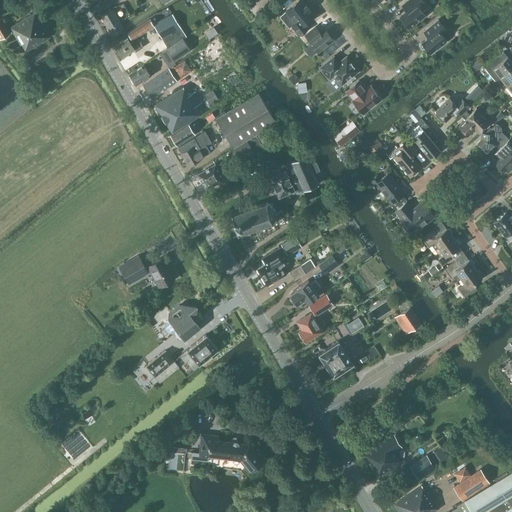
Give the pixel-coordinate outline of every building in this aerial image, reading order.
[(292,26),(300,36),(309,28),(305,24),(314,16),(309,10),(310,9),(306,4),(305,5),(301,0),(299,0),(286,11),(295,23),(292,26)] [(421,0),(407,0),(402,5),(407,11),(403,14),(405,17),(402,19),(410,28),(425,15),(419,7),(424,3),(421,0)] [(112,35),(124,28),(113,10),(101,17),(112,35)] [(35,13),(10,27),(20,45),(21,44),(26,51),(49,37),(35,13)] [(172,14),(153,24),(154,26),(154,27),(168,48),(183,38),(186,36),(172,14)] [(2,18),(0,19),(0,38),(10,32),(2,18)] [(129,36),(114,45),(122,57),(134,49),(136,51),(143,47),(137,37),(154,26),(153,24),(149,19),(127,33),(129,36)] [(424,31),(429,37),(422,43),(431,54),(447,40),(442,33),(447,29),(438,19),(424,31)] [(318,52),(333,39),(325,29),(321,33),(315,26),(305,35),(310,41),(310,42),(318,52)] [(168,48),(166,49),(174,61),(191,50),(183,38),(168,48)] [(503,51),(484,67),(496,81),(499,78),(511,67),(511,60),(511,61),(503,51)] [(359,71),(347,56),(337,64),(332,58),(320,68),(330,80),(334,76),(341,85),(359,71)] [(183,58),(173,65),(179,75),(190,68),(183,58)] [(29,65),(22,70),(29,80),(36,75),(29,65)] [(155,73),(151,68),(148,70),(144,65),(129,75),(135,83),(137,81),(139,84),(155,73)] [(511,67),(499,78),(507,86),(511,81),(511,67)] [(152,99),(177,82),(168,69),(143,86),(152,99)] [(464,72),(462,78),(469,80),(471,75),(464,72)] [(293,84),(298,80),(293,74),(288,78),(293,84)] [(359,80),(346,91),(353,100),(352,101),(363,113),(381,98),(380,97),(381,96),(377,91),(376,91),(371,85),(366,90),(359,80)] [(298,83),(299,92),(306,91),(304,82),(298,83)] [(173,133),(202,114),(196,105),(201,102),(195,92),(188,96),(183,88),(155,105),(173,133)] [(213,89),(205,94),(210,104),(218,99),(213,89)] [(258,93),(215,119),(233,148),(276,122),(258,93)] [(470,103),(473,101),(467,95),(465,98),(470,103)] [(437,112),(435,113),(436,115),(442,121),(444,121),(445,120),(446,121),(454,112),(459,117),(469,107),(461,99),(455,104),(449,97),(436,111),(437,112)] [(465,119),(458,126),(468,135),(474,129),(478,133),(481,130),(493,118),(487,111),(483,115),(476,108),(465,119)] [(501,111),(496,116),(499,120),(504,115),(501,111)] [(429,127),(422,119),(418,122),(421,125),(421,124),(424,128),(423,129),(424,130),(413,139),(430,160),(441,152),(437,147),(442,143),(429,127)] [(191,122),(171,135),(177,145),(194,134),(192,130),(195,128),(191,122)] [(481,139),(477,142),(477,145),(482,151),(490,151),(497,143),(501,147),(509,139),(501,131),(501,127),(497,124),(496,123),(491,127),(490,126),(484,133),(481,133),(481,139)] [(351,139),(343,129),(334,137),(341,146),(351,139)] [(265,130),(257,136),(263,146),(272,141),(265,130)] [(206,146),(211,143),(205,132),(178,147),(189,166),(204,158),(202,154),(209,151),(206,146)] [(501,147),(494,154),(498,158),(494,162),(503,171),(504,170),(506,172),(508,172),(511,167),(511,164),(511,163),(511,162),(511,155),(509,153),(511,149),(511,137),(511,136),(509,139),(501,147)] [(377,138),(367,147),(372,153),(382,144),(377,138)] [(246,140),(228,151),(234,161),(252,150),(246,140)] [(400,150),(393,156),(409,176),(421,166),(412,156),(416,152),(406,140),(397,147),(400,150)] [(314,173),(320,170),(316,162),(310,164),(306,155),(286,164),(288,169),(286,170),(270,177),(279,198),(295,191),(294,190),(297,189),(298,192),(303,190),(303,191),(319,184),(314,173)] [(348,156),(344,160),(348,165),(352,161),(348,156)] [(197,174),(206,189),(225,178),(216,163),(197,174)] [(379,174),(370,182),(376,190),(379,188),(387,197),(386,198),(396,210),(406,202),(407,200),(402,195),(406,192),(397,181),(396,182),(388,173),(382,178),(379,174)] [(396,210),(395,211),(401,219),(400,220),(412,234),(434,216),(422,202),(412,209),(406,202),(396,210)] [(266,203),(231,215),(238,235),(272,223),(276,218),(276,214),(274,210),(271,206),(266,203)] [(506,212),(493,222),(505,237),(511,231),(511,214),(509,216),(506,212)] [(434,229),(421,238),(428,248),(432,245),(435,250),(453,237),(451,234),(452,232),(449,229),(447,229),(447,228),(446,228),(438,234),(434,229)] [(266,265),(257,269),(267,286),(286,275),(280,266),(287,261),(282,252),(285,250),(288,255),(293,252),(302,247),(300,243),(295,236),(281,245),(282,246),(262,258),(266,265)] [(438,254),(435,257),(441,266),(454,257),(450,252),(459,246),(459,245),(459,243),(457,239),(455,239),(453,237),(435,250),(438,254)] [(341,248),(337,254),(342,259),(347,253),(341,248)] [(365,249),(358,254),(361,260),(369,255),(365,249)] [(158,287),(173,278),(165,265),(167,264),(162,256),(145,266),(138,254),(118,266),(128,283),(148,271),(158,287)] [(332,254),(318,264),(324,272),(327,270),(329,272),(339,265),(332,254)] [(311,258),(290,272),(295,279),(316,266),(311,258)] [(456,261),(444,270),(450,279),(454,277),(457,281),(461,278),(475,268),(473,265),(474,264),(471,260),(470,260),(469,259),(468,259),(460,266),(456,261)] [(476,269),(461,279),(465,284),(458,289),(464,298),(477,289),(474,284),(482,278),(481,277),(482,275),(480,271),(478,272),(476,269)] [(427,273),(421,278),(423,282),(430,277),(427,273)] [(308,280),(293,291),(294,292),(290,294),(297,303),(299,302),(302,306),(319,294),(316,290),(320,287),(315,280),(311,283),(308,280)] [(310,315),(299,322),(303,329),(299,332),(305,342),(321,331),(312,317),(333,304),(326,294),(309,305),(314,312),(310,315)] [(370,301),(378,318),(392,312),(384,295),(370,301)] [(185,338),(201,325),(200,325),(198,326),(195,322),(195,321),(195,319),(194,319),(192,317),(194,315),(195,315),(196,309),(194,306),(180,305),(169,313),(169,319),(166,321),(165,327),(169,332),(175,332),(179,338),(185,338)] [(410,307),(400,314),(411,331),(421,324),(410,307)] [(347,325),(353,333),(364,326),(359,318),(347,325)] [(210,355),(218,349),(206,335),(187,350),(182,354),(193,369),(201,362),(203,365),(212,357),(210,355)] [(346,347),(343,349),(338,341),(319,354),(333,377),(353,364),(348,356),(351,355),(346,347)] [(174,361),(165,350),(146,366),(155,377),(174,361)] [(192,452),(191,460),(208,462),(208,457),(240,460),(249,472),(264,460),(249,443),(217,439),(218,436),(202,434),(200,453),(192,452)] [(394,434),(364,453),(378,476),(401,462),(394,452),(402,447),(394,434)] [(430,458),(436,455),(431,447),(426,450),(430,458)] [(427,457),(411,467),(418,479),(435,469),(427,457)] [(460,482),(470,475),(465,466),(454,473),(460,482)] [(480,468),(470,475),(460,482),(453,486),(462,499),(489,481),(480,468)] [(511,511),(511,471),(464,500),(470,509),(473,511),(484,511),(490,509),(498,511),(511,511)] [(400,511),(434,511),(439,509),(429,492),(426,494),(422,487),(395,504),(400,511)] [(464,500),(456,505),(457,507),(459,511),(467,511),(471,510),(470,509),(464,500)]
